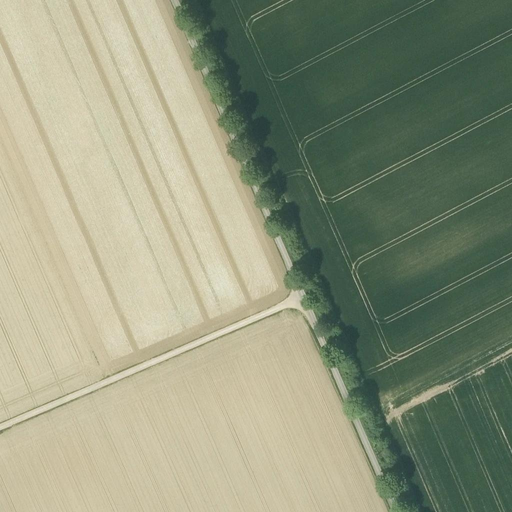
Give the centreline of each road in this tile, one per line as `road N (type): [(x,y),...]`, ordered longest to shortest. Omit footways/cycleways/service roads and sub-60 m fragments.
road 1 (track): [(174,0),(396,511)]
road 2 (track): [(302,296),(0,427)]
